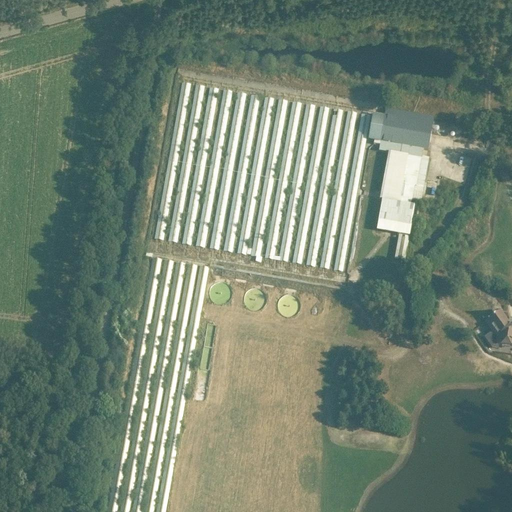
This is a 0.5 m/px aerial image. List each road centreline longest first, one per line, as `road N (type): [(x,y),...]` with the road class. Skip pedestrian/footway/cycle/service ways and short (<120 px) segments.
road 1 (track): [(72,511),(160,0)]
road 2 (unclassified): [(511,165),(480,151),(503,0)]
